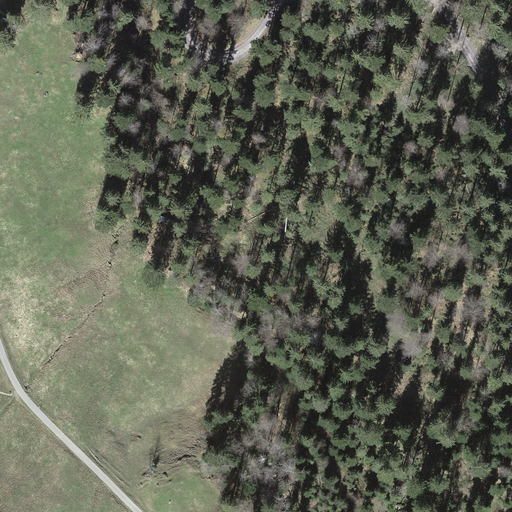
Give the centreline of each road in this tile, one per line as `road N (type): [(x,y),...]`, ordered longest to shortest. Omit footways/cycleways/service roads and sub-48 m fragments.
road 1 (track): [(192,0),(183,27),(191,44),(218,57),(241,49),(278,0)]
road 2 (track): [(437,0),(483,73),(511,144)]
road 3 (track): [(135,511),(30,404)]
